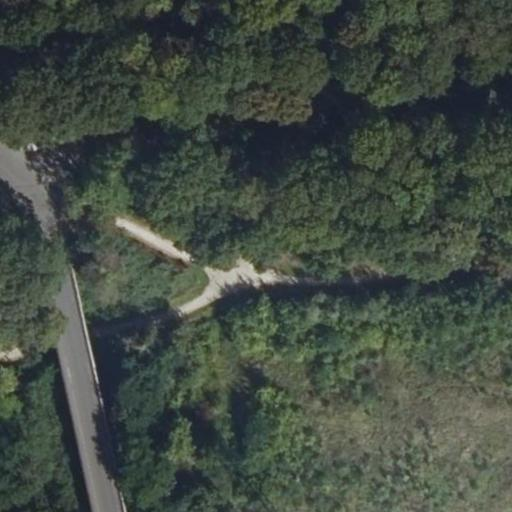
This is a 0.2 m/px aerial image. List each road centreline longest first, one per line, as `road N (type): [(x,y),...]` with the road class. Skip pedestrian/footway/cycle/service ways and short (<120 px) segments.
road 1 (track): [(511,266),(331,282),(230,279),(139,329),(0,366)]
road 2 (tertiary): [(511,69),(174,108),(58,133),(11,153)]
road 3 (tertiary): [(11,153),(47,219),(107,511)]
